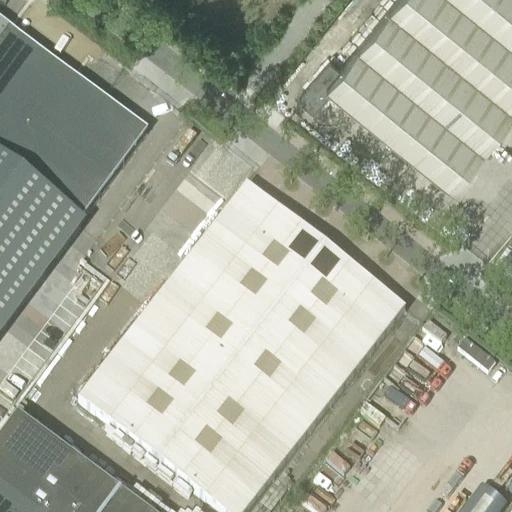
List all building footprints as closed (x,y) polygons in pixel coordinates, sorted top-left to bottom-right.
[(301,103),(308,109),(313,113),(332,91),(451,188),(511,112),(511,0),(395,0),(339,70),(329,62),(300,96),(304,99),(301,103)] [(60,159),(102,102),(0,26),(0,343),(80,238),(34,203),(41,195),(36,191),(47,175),(51,178),(63,162),(60,159)] [(247,188),(77,405),(213,511),(253,511),(408,315),(247,188)] [(0,442),(0,511),(137,511),(16,421),(0,442)] [(464,511),(503,511),(506,509),(481,490),(464,511)]
